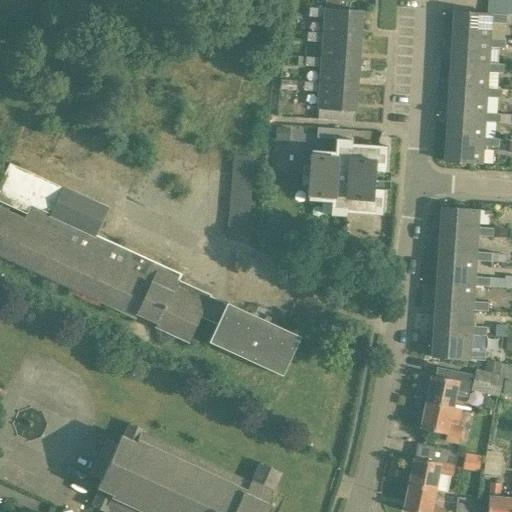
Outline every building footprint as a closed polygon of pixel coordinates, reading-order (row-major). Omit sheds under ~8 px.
[(325,19),(324,35),(323,37),(359,40),(361,12),(325,10),(309,9),(308,18),(325,19)] [(452,38),(488,40),(489,24),(506,25),(506,16),(454,13),(452,38)] [(307,43),(323,44),(322,60),(305,59),(305,67),(321,68),(321,65),(357,67),(359,40),(323,37),(324,35),(307,34),(307,43)] [(451,63),(487,65),(488,49),(504,50),(504,41),(488,40),(452,38),(451,63)] [(449,88),(485,90),(486,74),(503,74),(503,66),(487,65),(451,63),(449,88)] [(321,65),(321,68),(320,84),(304,83),(303,92),(320,93),(355,95),(357,67),(321,65)] [(280,81),(280,90),(296,91),(297,82),(280,81)] [(448,113),(483,115),(484,99),(501,99),(501,90),(485,90),(449,88),(448,113)] [(353,123),(355,95),(320,93),(318,120),(353,123)] [(482,140),(483,123),(510,125),(510,116),(483,115),(448,113),(446,138),(482,140)] [(289,142),(290,128),(275,127),(275,141),(289,142)] [(347,214),(382,217),(384,191),(362,189),(363,172),(385,173),(387,147),(352,145),(353,131),(317,129),(316,139),(335,140),(335,153),(311,151),(308,202),(331,204),(330,217),(347,218),(347,214)] [(498,140),(482,140),(446,138),(445,163),(480,165),(481,148),(498,149),(498,140)] [(230,154),(227,238),(249,238),(252,155),(230,154)] [(0,259),(191,336),(209,293),(178,280),(182,271),(94,236),(108,203),(6,163),(0,178),(0,259)] [(477,211),(441,209),(440,234),(476,236),(476,238),(492,238),(493,230),(476,229),(477,211)] [(503,229),(494,228),(493,238),(502,239),(503,229)] [(492,254),(475,253),(476,238),(476,236),(440,234),(438,259),(474,261),(474,262),(491,263),(492,254)] [(473,278),(474,262),(474,261),(438,259),(437,284),(473,286),(472,287),(489,288),(489,279),(473,278)] [(511,277),(504,277),(503,288),(511,288),(511,277)] [(471,303),(472,287),(473,286),(437,284),(435,309),(471,311),(471,312),(487,313),(488,304),(471,303)] [(222,301),(205,341),(280,374),(297,334),(222,301)] [(470,328),(471,312),(471,311),(435,309),(433,334),(469,336),(486,338),(486,329),(470,328)] [(495,327),(495,337),(506,337),(506,328),(495,327)] [(485,353),(468,352),(469,336),(433,334),(432,359),(484,362),(485,353)] [(500,364),(486,362),(485,371),(499,374),(500,364)] [(431,376),(426,402),(453,408),(456,391),(467,394),(471,374),(436,367),(434,377),(431,376)] [(476,372),(471,391),(498,398),(502,378),(476,372)] [(511,382),(504,381),(502,393),(511,394),(511,382)] [(449,425),(453,408),(426,402),(420,429),(460,438),(462,428),(449,425)] [(107,439),(106,442),(91,476),(100,480),(97,486),(100,488),(92,507),(104,511),(265,511),(269,506),(266,505),(272,493),(270,492),(279,472),(260,464),(251,483),(249,482),(249,484),(141,434),(143,431),(130,425),(123,439),(120,437),(117,444),(107,439)] [(487,451),(485,473),(498,474),(501,452),(487,451)] [(414,459),(408,485),(435,490),(439,474),(452,477),(454,467),(458,468),(460,458),(442,454),(440,464),(414,459)] [(476,471),(479,457),(465,454),(461,468),(476,471)] [(487,511),(511,511),(511,499),(498,499),(500,484),(490,483),(487,511)] [(432,508),(435,490),(408,485),(403,511),(444,511),(445,510),(432,508)] [(467,511),(475,511),(477,500),(469,499),(467,511)]
